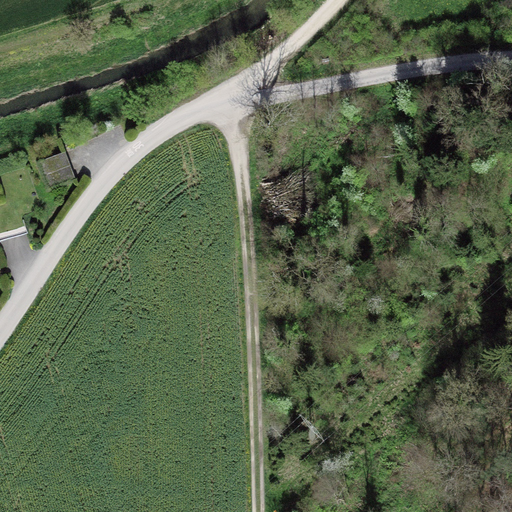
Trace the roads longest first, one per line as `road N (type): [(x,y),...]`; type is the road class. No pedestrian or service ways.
road 1 (track): [(257,511),(253,282),(245,197),(220,102)]
road 2 (residential): [(0,330),(105,178),(151,135),(220,102)]
road 3 (unclassified): [(220,102),(511,57)]
road 4 (track): [(337,0),(220,102)]
